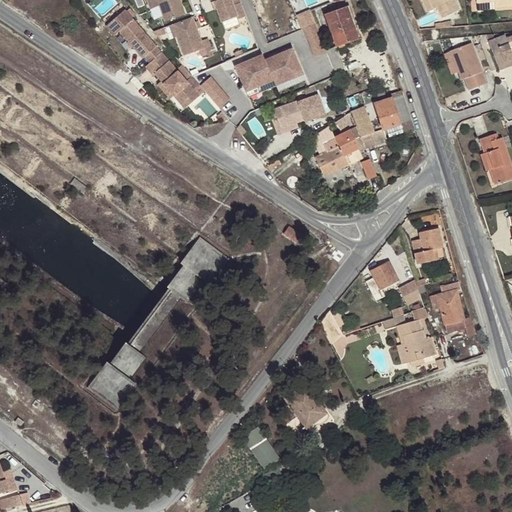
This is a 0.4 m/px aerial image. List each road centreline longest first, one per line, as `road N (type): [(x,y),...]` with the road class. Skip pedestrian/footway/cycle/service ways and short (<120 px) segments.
road 1 (unclassified): [(311,218),(0,7)]
road 2 (unclassified): [(159,511),(363,253)]
road 3 (tertiary): [(452,152),(508,353)]
road 4 (unclassified): [(508,353),(370,402)]
road 5 (tertiary): [(396,0),(442,122)]
